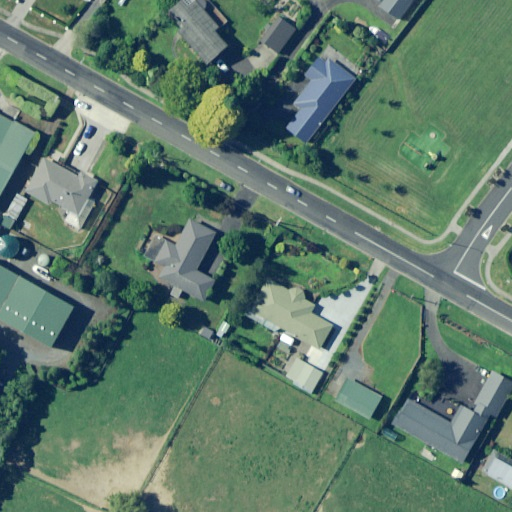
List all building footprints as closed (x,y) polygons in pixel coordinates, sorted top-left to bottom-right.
[(214,30),(217,27),(195,1),(188,7),(181,0),(180,0),(170,9),(167,6),(160,11),(171,23),(175,19),(182,27),(177,31),(207,65),(228,46),(214,30)] [(382,0),(378,6),(397,20),(411,0),(382,0)] [(294,30),(276,17),(259,41),(277,54),(294,30)] [(329,45),(318,59),(316,57),(302,74),(311,81),(293,104),(301,110),(286,128),(306,143),(355,79),(362,70),(329,45)] [(0,188),(31,133),(0,116),(0,188)] [(79,232),(84,224),(102,188),(42,157),(24,193),(50,207),(53,202),(68,209),(61,222),(79,232)] [(441,214),(446,208),(434,199),(428,206),(426,204),(420,212),(437,224),(443,215),(441,214)] [(158,278),(173,286),(167,296),(178,301),(183,292),(203,302),(215,280),(195,270),(217,228),(191,214),(175,245),(156,235),(144,257),(164,267),(158,278)] [(0,256),(1,257),(3,258),(5,259),(7,259),(9,259),(11,259),(13,258),(15,257),(17,256),(18,254),(19,252),(20,250),(20,248),(20,246),(20,244),(19,241),(18,240),(17,238),(15,237),(13,235),(11,235),(9,234),(7,234),(5,235),(3,235),(1,236),(0,237),(0,256)] [(0,320),(51,349),(76,306),(0,264),(0,320)] [(332,326),(336,318),(312,305),(316,297),(293,285),(289,291),(266,278),(245,316),(276,333),(279,328),(319,350),(332,326)] [(307,364),(296,382),(312,391),(322,373),(307,364)] [(418,399),(415,403),(408,399),(401,411),(398,410),(390,424),(393,426),(462,465),(490,415),(495,418),(511,388),(511,381),(492,370),(469,410),(460,405),(452,419),(418,399)] [(381,397),(348,379),(335,402),(368,420),(381,397)] [(511,489),(511,461),(491,450),(479,471),(511,489)]
